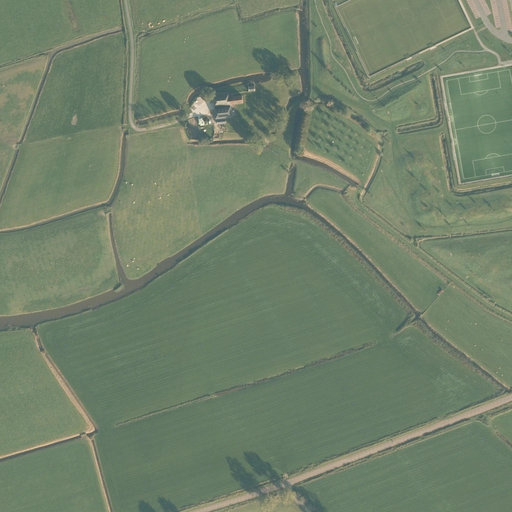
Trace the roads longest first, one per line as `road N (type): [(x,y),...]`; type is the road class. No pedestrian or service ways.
road 1 (tertiary): [(199,511),(511,395)]
road 2 (track): [(511,318),(359,206),(356,194)]
